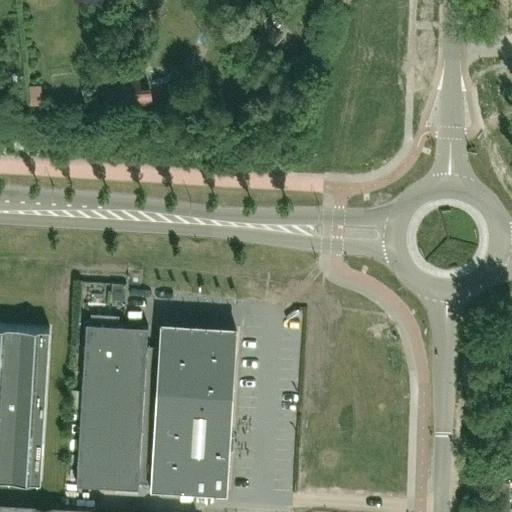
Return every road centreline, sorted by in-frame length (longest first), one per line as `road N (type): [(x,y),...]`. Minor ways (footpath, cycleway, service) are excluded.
road 1 (primary): [(267,226),(0,208)]
road 2 (residential): [(440,511),(446,290)]
road 3 (residential): [(449,188),(454,0)]
road 4 (primary): [(267,226),(316,245),(399,255)]
road 5 (primary): [(402,216),(267,226)]
